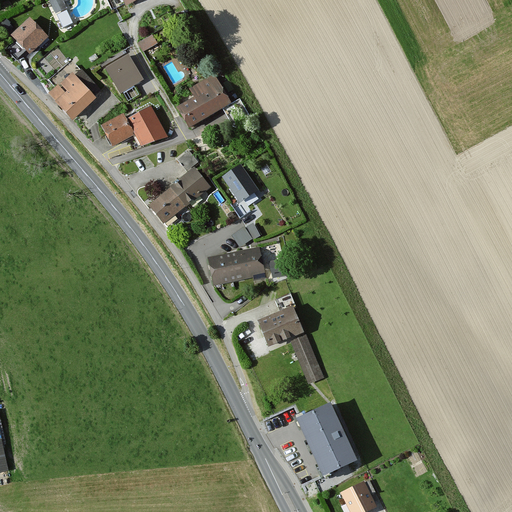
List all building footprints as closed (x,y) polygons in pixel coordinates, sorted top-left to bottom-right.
[(64,0),(57,0),(49,4),(56,16),(69,10),(64,0)] [(121,0),(126,9),(144,0),(121,0)] [(1,27),(6,33),(12,27),(7,21),(1,27)] [(32,21),(13,37),(30,56),(49,40),(32,21)] [(152,38),(139,45),(144,53),(156,46),(152,38)] [(129,57),(105,71),(120,96),(143,82),(129,57)] [(73,74),(50,95),(75,122),(98,100),(73,74)] [(178,110),(189,129),(231,104),(213,76),(189,91),(194,100),(178,110)] [(151,110),(129,122),(145,150),(166,138),(151,110)] [(124,116),(102,128),(114,149),(136,137),(124,116)] [(189,153),(177,162),(185,173),(197,164),(189,153)] [(259,189),(241,164),(223,175),(241,201),(259,189)] [(196,171),(171,190),(186,208),(210,189),(196,171)] [(169,192),(150,208),(164,226),(184,209),(169,192)] [(253,237),(261,234),(257,221),(249,224),(253,237)] [(234,234),(242,245),(254,237),(246,225),(234,234)] [(259,247),(210,260),(217,286),(250,278),(252,285),(267,281),(259,247)] [(281,314),(259,322),(269,348),(304,335),(289,296),(276,301),(281,314)] [(306,337),(291,343),(308,386),(323,379),(306,337)] [(355,464),(330,410),(298,425),(324,479),(355,464)] [(365,483),(341,495),(349,511),(371,511),(378,509),(365,483)]
